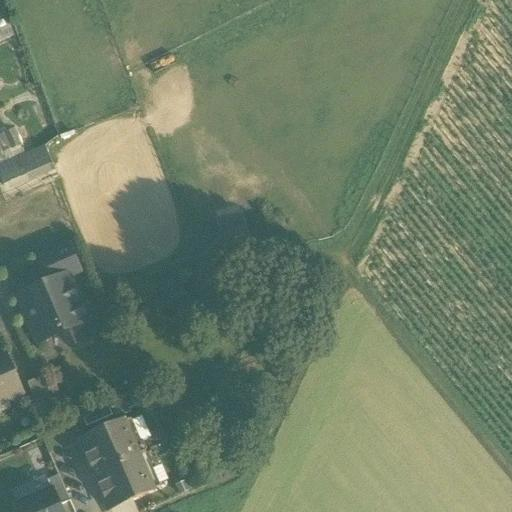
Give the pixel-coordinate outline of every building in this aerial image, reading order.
[(0,44),(16,37),(7,17),(0,20),(0,44)] [(0,136),(0,146),(3,154),(21,147),(14,131),(0,136)] [(7,163),(0,165),(0,177),(6,192),(55,172),(45,147),(23,156),(7,163)] [(5,158),(7,163),(23,156),(21,151),(5,158)] [(219,237),(245,235),(243,214),(217,216),(219,237)] [(36,259),(48,286),(63,280),(64,281),(68,279),(69,279),(67,273),(78,268),(68,245),(36,259)] [(78,302),(68,279),(64,281),(74,304),(78,302)] [(16,293),(38,343),(63,332),(81,325),(87,322),(78,302),(74,304),(64,281),(63,280),(48,286),(34,293),(31,286),(16,293)] [(81,325),(63,332),(69,347),(88,339),(81,325)] [(0,401),(6,399),(18,393),(20,398),(23,397),(4,356),(0,358),(0,401)] [(27,385),(41,418),(55,412),(41,379),(27,385)] [(0,401),(0,415),(11,410),(6,399),(0,401)] [(112,417),(107,405),(82,417),(87,428),(112,417)] [(141,418),(131,423),(139,440),(149,436),(141,418)] [(98,487),(108,511),(110,510),(132,500),(160,488),(159,485),(152,471),(151,467),(145,470),(140,459),(146,456),(145,453),(138,456),(133,444),(140,441),(139,440),(131,423),(130,420),(79,443),(89,467),(88,467),(97,487),(98,487)] [(138,456),(145,453),(140,441),(133,444),(138,456)] [(145,470),(151,467),(146,456),(140,459),(145,470)] [(152,471),(159,485),(168,481),(162,466),(152,471)] [(52,494),(58,507),(70,502),(60,477),(46,483),(51,495),(52,494)] [(11,493),(17,506),(18,509),(51,495),(46,483),(44,479),(11,493)] [(16,510),(17,511),(60,511),(58,507),(52,494),(51,495),(18,509),(17,506),(15,507),(16,510)] [(137,511),(132,500),(110,510),(111,511),(137,511)]
